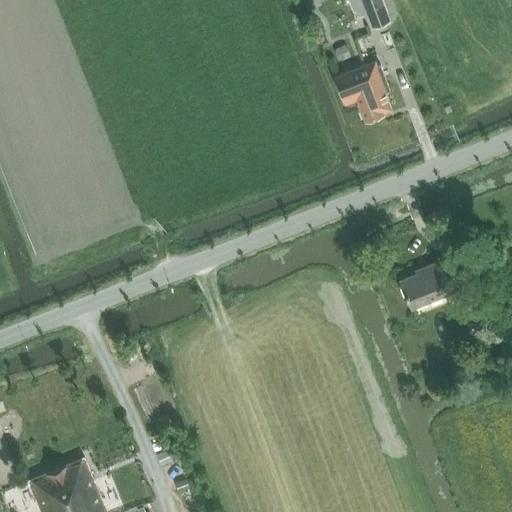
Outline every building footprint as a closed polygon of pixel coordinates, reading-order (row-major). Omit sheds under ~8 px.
[(391,20),(383,0),(362,0),(372,26),(391,20)] [(381,114),(393,110),(386,92),(390,90),(380,63),(376,64),(374,59),(335,75),(345,102),(355,98),(364,121),(368,119),(372,122),(379,119),(381,114)] [(417,273),(400,280),(412,309),(458,290),(444,257),(415,269),(417,273)] [(472,297),(459,302),(468,324),(482,319),(472,297)] [(169,450),(157,455),(160,463),(173,458),(169,450)] [(107,511),(84,456),(28,479),(41,511),(107,511)] [(186,479),(175,484),(177,491),(189,486),(186,479)]
